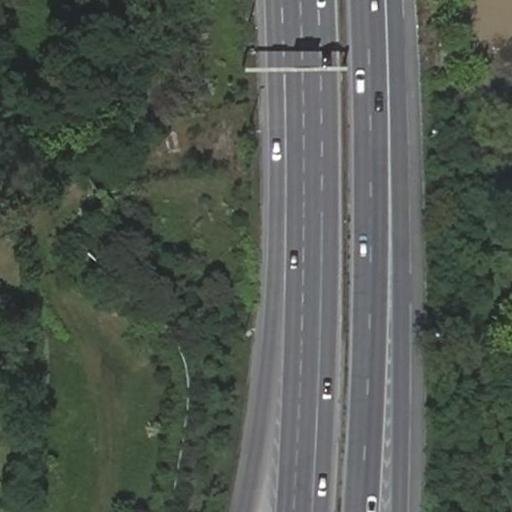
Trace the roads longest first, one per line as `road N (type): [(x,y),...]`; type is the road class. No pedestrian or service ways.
road 1 (primary): [(275,0),(276,297),(247,511)]
road 2 (motorway): [(361,511),(371,215),(367,0)]
road 3 (trunk): [(328,0),(321,511)]
road 4 (motorway): [(301,0),(294,511)]
road 5 (trunk): [(400,511),(394,0)]
